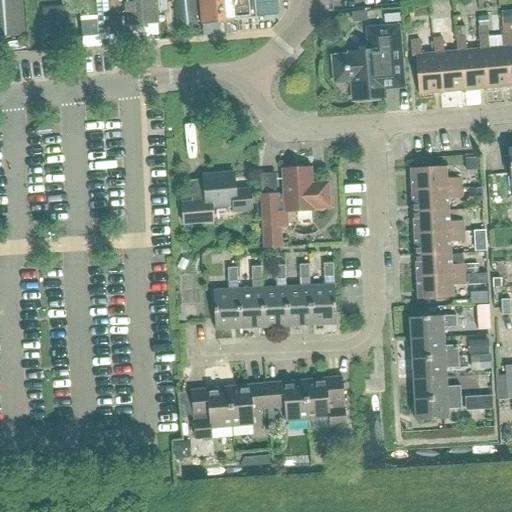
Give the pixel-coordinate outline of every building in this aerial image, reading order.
[(20,0),(0,0),(0,36),(1,37),(24,35),(20,0)] [(78,0),(80,17),(81,35),(126,31),(126,26),(158,24),(155,0),(78,0)] [(173,0),(176,27),(196,25),(193,0),(173,0)] [(198,0),(201,25),(233,22),(233,21),(271,17),(269,0),(198,0)] [(43,34),(76,32),(74,5),(41,8),(43,34)] [(336,80),(338,83),(351,82),(352,100),(383,97),(382,88),(387,87),(386,70),(380,71),(379,61),(399,60),(396,27),(367,30),(369,52),(348,53),(348,55),(335,56),(334,59),(334,62),(334,65),(334,68),(334,71),(334,74),(335,77),(336,80)] [(463,29),(458,30),(463,88),(486,86),(481,35),(477,36),(478,49),(465,51),(463,29)] [(443,53),(441,39),(436,39),(440,90),(463,88),(458,30),(454,30),(456,51),(443,53)] [(487,35),(481,35),(486,86),(508,84),(504,33),(500,33),(501,47),(488,49),(487,35)] [(417,92),(440,90),(436,39),(432,40),(433,54),(418,55),(417,41),(409,42),(410,56),(414,55),(417,92)] [(444,167),(409,169),(410,191),(460,188),(460,178),(445,179),(444,167)] [(277,212),(284,212),(312,210),(312,208),(328,208),(326,183),(310,184),(309,168),(281,170),(283,196),(276,197),(276,195),(260,196),(263,248),(277,247),(277,235),(278,235),(277,212)] [(212,215),(211,207),(231,205),(232,213),(252,211),(250,188),(233,189),(231,173),(202,176),(205,201),(181,203),(183,224),(200,222),(199,216),(212,215)] [(460,188),(410,191),(412,212),(447,210),(446,200),(461,199),(460,188)] [(447,222),(447,210),(412,212),(413,234),(463,231),(462,221),(447,222)] [(413,234),(414,255),(449,253),(449,243),(463,242),(463,231),(413,234)] [(414,255),(415,277),(465,274),(464,264),(450,265),(449,253),(414,255)] [(333,277),(332,263),(323,264),(323,277),(333,277)] [(275,280),(285,279),(284,265),(274,266),(275,280)] [(308,278),(308,265),(298,265),(299,278),(308,278)] [(260,281),(260,267),(250,267),(251,281),(260,281)] [(236,281),(236,268),(227,268),(227,282),(236,281)] [(415,277),(417,299),(452,297),(451,286),(466,285),(465,274),(415,277)] [(473,285),(486,284),(486,274),(472,274),(473,285)] [(334,324),(332,285),(307,286),(309,325),(334,324)] [(307,286),(284,287),(286,326),(309,325),(307,286)] [(284,287),(260,288),(262,327),(286,326),(284,287)] [(260,288),(237,289),(238,328),(262,327),(260,288)] [(214,330),(238,328),(237,289),(212,290),(214,330)] [(500,300),(500,307),(509,307),(509,299),(500,300)] [(509,307),(500,307),(500,315),(510,315),(509,307)] [(408,318),(409,339),(442,337),(441,328),(455,327),(455,315),(408,318)] [(409,339),(410,359),(457,357),(456,346),(442,346),(442,337),(409,339)] [(410,359),(412,380),(444,378),(444,369),(458,368),(457,357),(410,359)] [(345,425),(341,377),(303,380),(306,419),(307,419),(327,418),(328,426),(345,425)] [(459,386),(445,387),(444,378),(412,380),(413,399),(460,396),(459,386)] [(283,406),(284,421),(306,419),(303,380),(265,384),(267,408),(283,406)] [(265,384),(227,387),(231,426),(253,424),(251,409),(267,408),(265,384)] [(189,390),(192,415),(194,439),(211,437),(210,428),(231,426),(227,387),(189,390)] [(414,421),(447,419),(446,409),(460,408),(460,396),(413,399),(414,421)] [(491,396),(464,397),(464,411),(492,410),(491,396)] [(106,407),(116,405),(115,398),(94,401),(95,410),(107,408),(106,407)]
